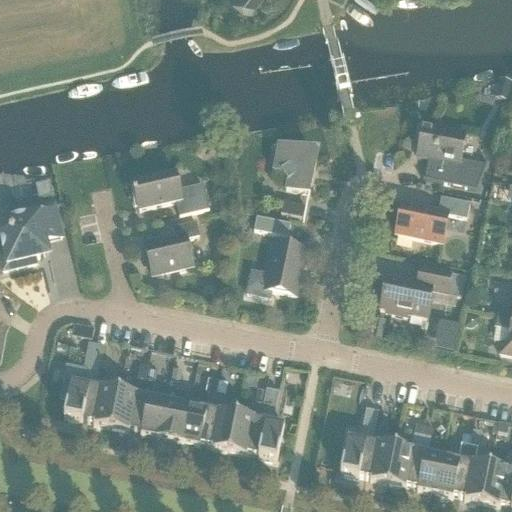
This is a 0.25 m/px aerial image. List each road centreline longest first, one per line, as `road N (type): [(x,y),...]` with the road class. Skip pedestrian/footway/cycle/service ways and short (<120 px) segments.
road 1 (residential): [(126,315),(319,356)]
road 2 (residential): [(319,356),(511,397)]
road 3 (residential): [(319,356),(363,189)]
road 4 (residential): [(0,382),(30,362),(53,310),(126,315)]
